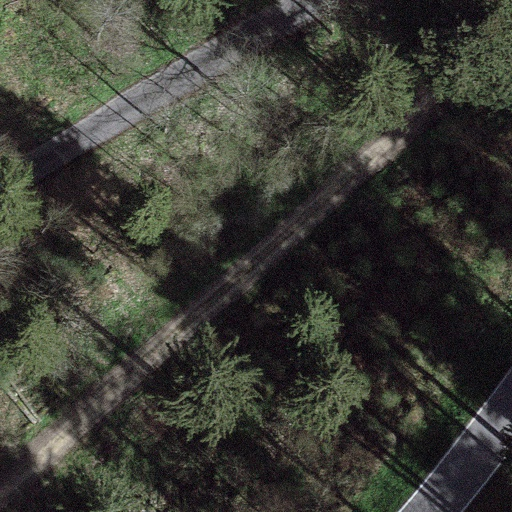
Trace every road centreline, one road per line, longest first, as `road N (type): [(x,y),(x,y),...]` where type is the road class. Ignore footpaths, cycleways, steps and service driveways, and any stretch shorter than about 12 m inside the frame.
road 1 (track): [(0,492),(272,258),(511,21)]
road 2 (unclassified): [(318,0),(0,173)]
road 3 (tertiary): [(431,511),(511,411)]
